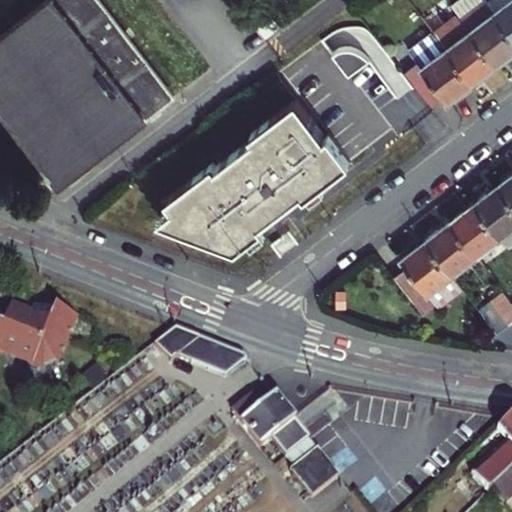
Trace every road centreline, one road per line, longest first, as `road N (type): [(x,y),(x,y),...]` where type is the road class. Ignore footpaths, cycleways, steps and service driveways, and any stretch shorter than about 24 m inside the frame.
road 1 (residential): [(256,329),(280,296),(511,115)]
road 2 (tertiary): [(0,229),(256,329)]
road 3 (tertiary): [(256,329),(382,365),(511,386)]
